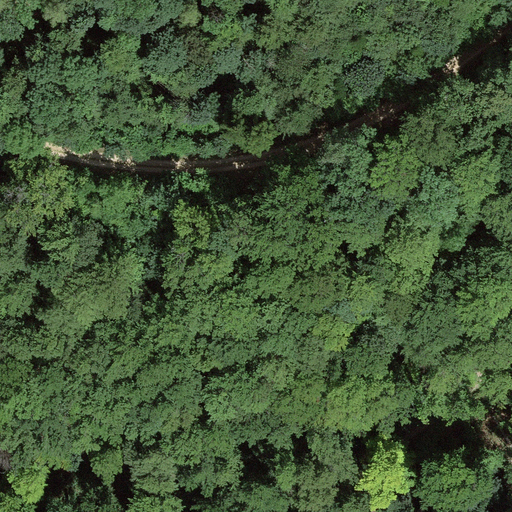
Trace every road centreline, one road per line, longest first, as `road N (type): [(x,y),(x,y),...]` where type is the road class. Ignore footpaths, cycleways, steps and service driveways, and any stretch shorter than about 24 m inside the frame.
road 1 (track): [(511,20),(372,114),(312,145),(251,162),(119,160),(0,138)]
road 2 (track): [(511,343),(421,434),(311,511)]
road 3 (track): [(211,0),(186,10),(0,28)]
road 4 (track): [(0,438),(192,377)]
